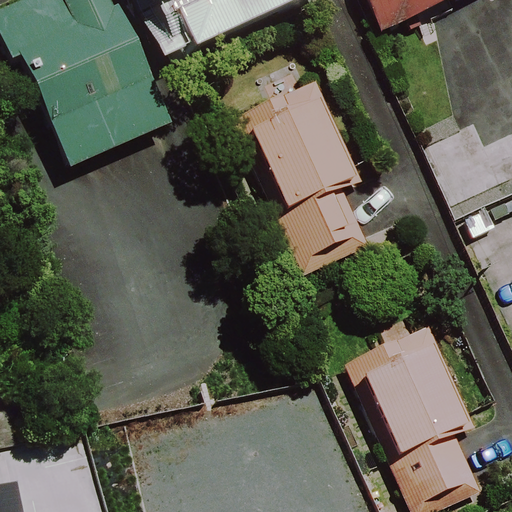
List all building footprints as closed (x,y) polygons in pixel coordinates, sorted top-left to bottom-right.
[(160,134),(96,0),(38,0),(0,18),(0,50),(61,181),(160,134)] [(117,0),(130,33),(159,23),(178,64),(307,14),(300,0),(117,0)] [(466,0),(352,0),(371,42),(466,0)] [(357,188),(310,88),(226,127),(299,282),(363,252),(337,197),(357,188)] [(478,150),(467,126),(414,150),(443,215),(511,184),(511,146),(508,137),(478,150)] [(451,442),(469,434),(423,334),(340,372),(403,511),(446,511),(477,498),(451,442)] [(8,511),(5,495),(0,496),(0,511),(8,511)]
